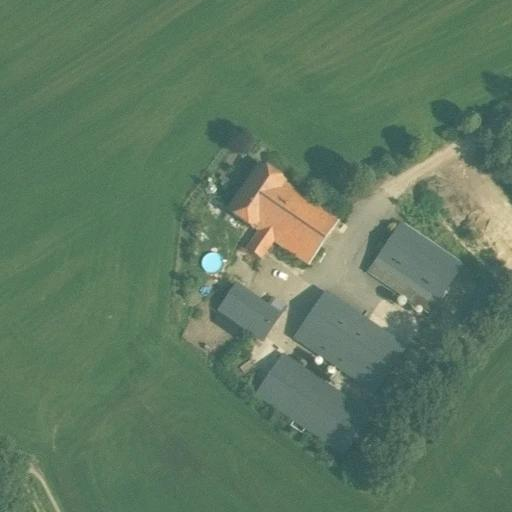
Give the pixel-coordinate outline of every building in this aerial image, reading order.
[(308,267),(339,220),(285,182),(286,182),(259,164),(226,212),(253,230),(253,229),(257,231),(245,249),(261,261),(273,243),(308,267)] [(428,317),(435,307),(463,265),(401,222),(372,264),(365,274),(428,317)] [(484,340),(491,329),(511,297),(488,282),(460,325),(484,340)] [(267,305),(236,284),(216,312),(262,344),(286,307),(272,298),(267,305)] [(374,396),(407,348),(324,293),(292,340),(374,396)] [(342,457),(371,414),(282,354),(253,397),(292,423),(289,426),(301,434),(303,430),(342,457)]
